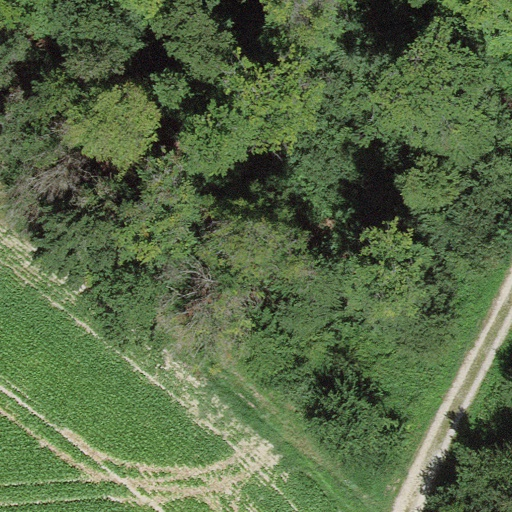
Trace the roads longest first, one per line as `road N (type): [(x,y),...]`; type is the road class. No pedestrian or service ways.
road 1 (track): [(328,511),(0,218)]
road 2 (track): [(402,511),(511,271)]
